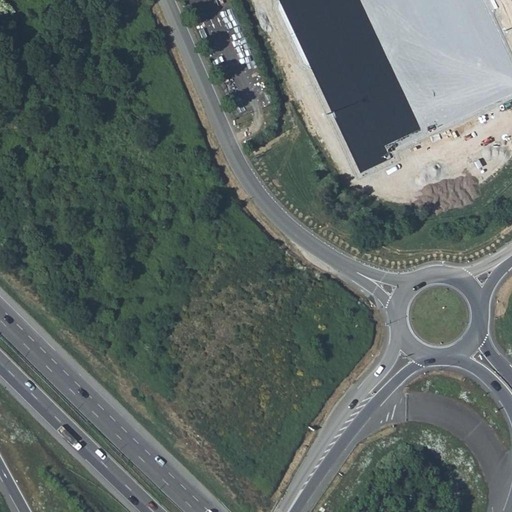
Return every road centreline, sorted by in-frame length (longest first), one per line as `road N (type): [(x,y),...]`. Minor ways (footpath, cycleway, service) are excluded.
road 1 (tertiary): [(167,0),(250,182),(293,232),(350,268)]
road 2 (trunk): [(196,511),(0,320)]
road 3 (trunk): [(0,362),(153,511)]
road 4 (secondary): [(360,411),(286,511)]
